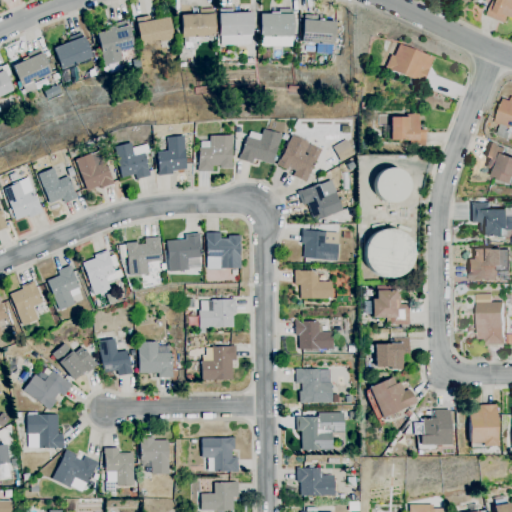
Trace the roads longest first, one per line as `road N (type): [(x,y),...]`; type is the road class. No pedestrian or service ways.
road 1 (residential): [(71,0),(492,50)]
road 2 (residential): [(492,50),(446,174),(437,231),(439,357),(443,371),(511,374)]
road 3 (residential): [(259,206),(267,223),(266,511)]
road 4 (residential): [(0,261),(159,205),(238,199),(259,206)]
road 5 (residential): [(105,409),(265,406)]
